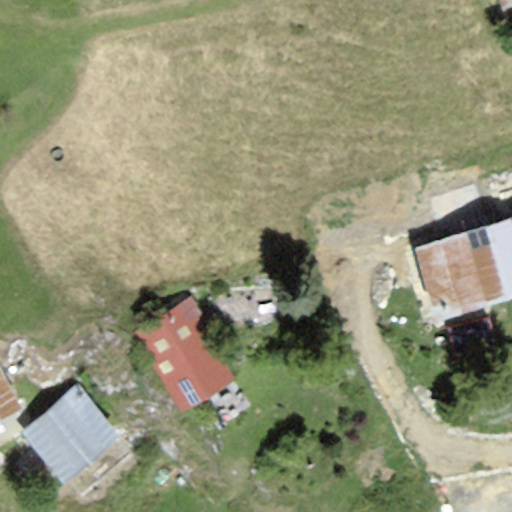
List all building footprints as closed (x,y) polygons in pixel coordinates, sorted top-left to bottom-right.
[(511,0),(501,0),(511,25),(511,0)] [(511,225),(421,252),(439,314),(511,292),(511,225)] [(191,303),(142,331),(183,402),(232,374),(191,303)] [(0,415),(15,407),(0,378),(0,415)] [(109,435),(74,395),(31,432),(66,472),(109,435)]
